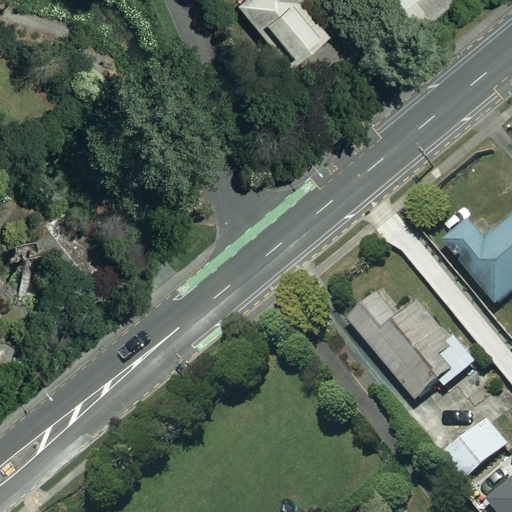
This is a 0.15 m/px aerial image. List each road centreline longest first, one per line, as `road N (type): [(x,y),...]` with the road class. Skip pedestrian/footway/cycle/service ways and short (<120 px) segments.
road 1 (tertiary): [(0,476),(270,252)]
road 2 (tertiary): [(270,252),(511,51)]
road 3 (residential): [(270,252),(225,149),(182,0)]
